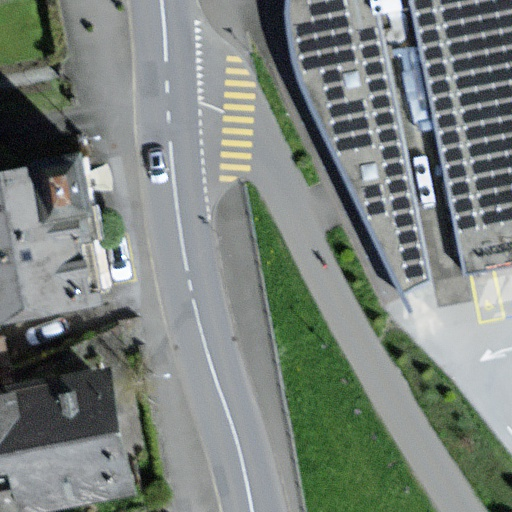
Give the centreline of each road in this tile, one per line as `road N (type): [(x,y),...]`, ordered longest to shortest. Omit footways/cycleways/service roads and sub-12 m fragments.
road 1 (residential): [(168,87),(236,116),(262,138),(329,285),(462,511)]
road 2 (secondary): [(254,511),(189,277),(168,87)]
